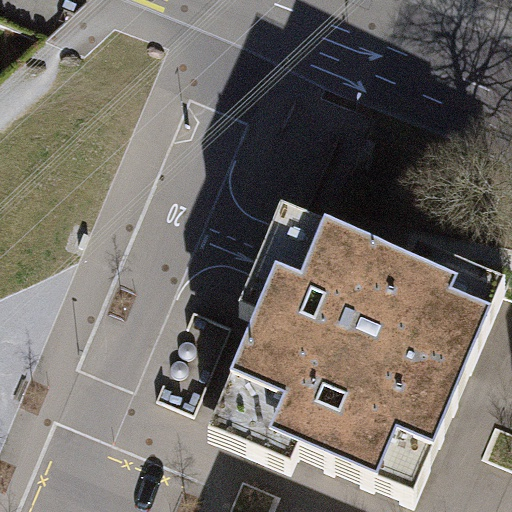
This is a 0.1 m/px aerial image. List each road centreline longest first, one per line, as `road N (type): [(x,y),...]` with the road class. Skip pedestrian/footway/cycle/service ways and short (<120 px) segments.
road 1 (residential): [(260,4),(66,493),(112,511)]
road 2 (tertiary): [(260,4),(511,106)]
